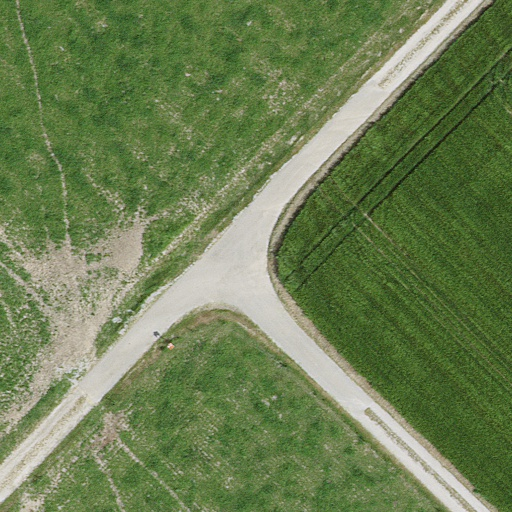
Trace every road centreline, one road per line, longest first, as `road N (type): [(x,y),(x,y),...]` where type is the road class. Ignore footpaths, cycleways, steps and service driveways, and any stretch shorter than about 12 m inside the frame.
road 1 (track): [(468,511),(215,268),(470,0)]
road 2 (track): [(0,491),(215,268)]
